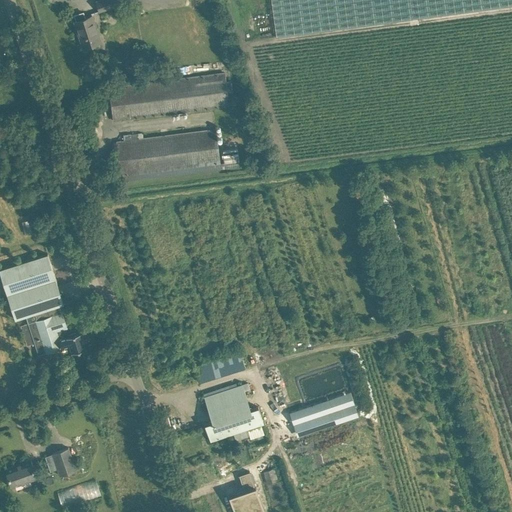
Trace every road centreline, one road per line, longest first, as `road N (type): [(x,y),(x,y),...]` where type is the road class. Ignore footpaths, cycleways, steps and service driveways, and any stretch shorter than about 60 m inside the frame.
road 1 (unclassified): [(135,373),(11,0)]
road 2 (unclassified): [(182,511),(135,373)]
road 3 (unclassified): [(0,419),(135,373)]
